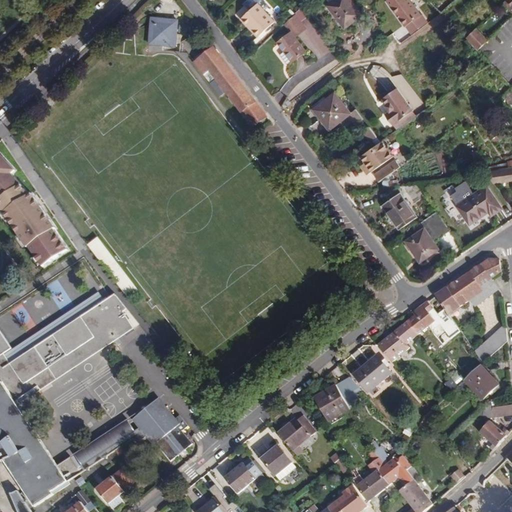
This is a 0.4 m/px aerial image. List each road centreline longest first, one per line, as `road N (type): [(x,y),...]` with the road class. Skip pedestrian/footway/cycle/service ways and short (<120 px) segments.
road 1 (residential): [(411,297),(186,0)]
road 2 (residential): [(411,297),(144,511)]
road 3 (tertiary): [(0,117),(123,0)]
road 4 (residential): [(511,229),(411,297)]
